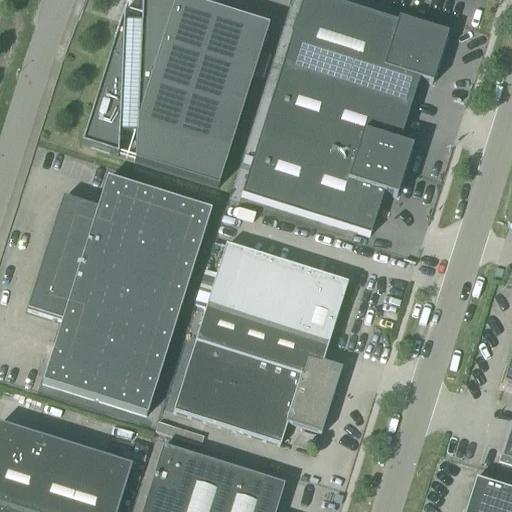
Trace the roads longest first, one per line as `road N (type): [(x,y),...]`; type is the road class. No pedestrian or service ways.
road 1 (residential): [(383,511),(511,106)]
road 2 (unclassified): [(0,190),(62,0)]
